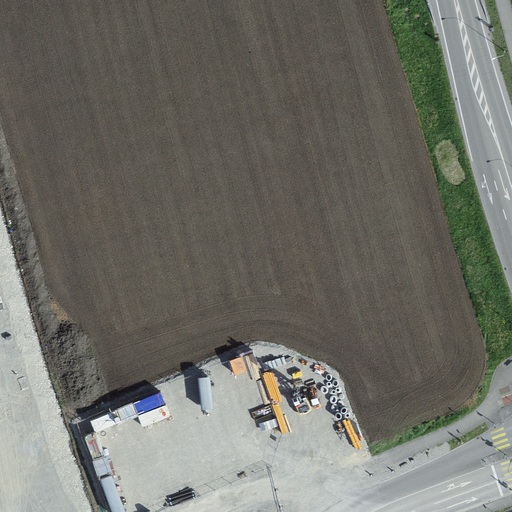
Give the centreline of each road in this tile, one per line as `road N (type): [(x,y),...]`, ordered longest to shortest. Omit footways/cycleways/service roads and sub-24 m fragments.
road 1 (secondary): [(511,189),(455,0)]
road 2 (residential): [(511,459),(371,511)]
